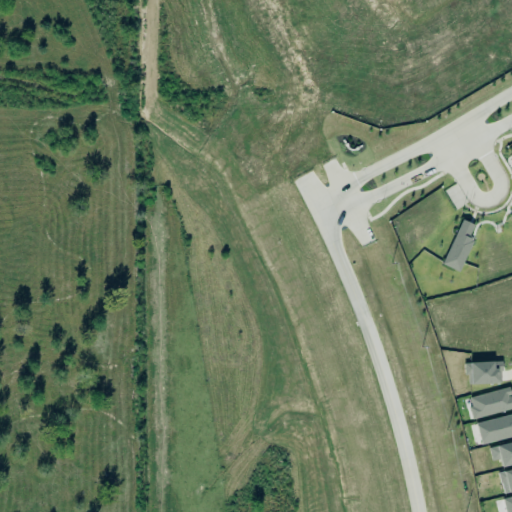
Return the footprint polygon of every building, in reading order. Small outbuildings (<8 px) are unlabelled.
[(473,224),(460,219),(442,264),(460,271),(473,238),(468,236),(473,224)] [(500,361),(465,362),(465,385),(501,383),(500,361)] [(467,397),(473,419),(511,408),(511,401),(508,387),(467,397)] [(511,413),(475,423),(480,444),(511,435),(511,413)] [(499,459),(501,467),(511,463),(511,441),(488,447),(491,461),(499,459)] [(511,490),(511,468),(498,471),(502,492),(511,490)] [(511,511),(511,493),(503,494),(503,511),(511,511)]
